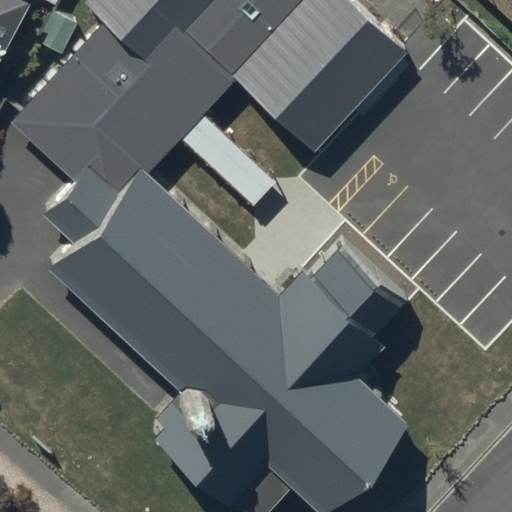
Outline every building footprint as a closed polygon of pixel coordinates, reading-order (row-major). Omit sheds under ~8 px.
[(0,0),(0,18),(9,0),(0,0)] [(96,0),(107,10),(12,112),(72,168),(84,155),(111,179),(134,155),(167,119),(189,95),(225,57),(318,147),(409,46),(359,0),(96,0)] [(511,0),(485,0),(511,25),(511,0)] [(276,174),(189,95),(167,119),(251,199),(276,174)] [(240,253),(134,155),(111,179),(84,155),(72,168),(38,204),(67,230),(44,255),(187,388),(153,425),(223,490),(229,483),(256,508),(288,474),(316,500),(400,409),(350,362),(376,334),(322,284),(300,264),(278,288),(240,253)]
